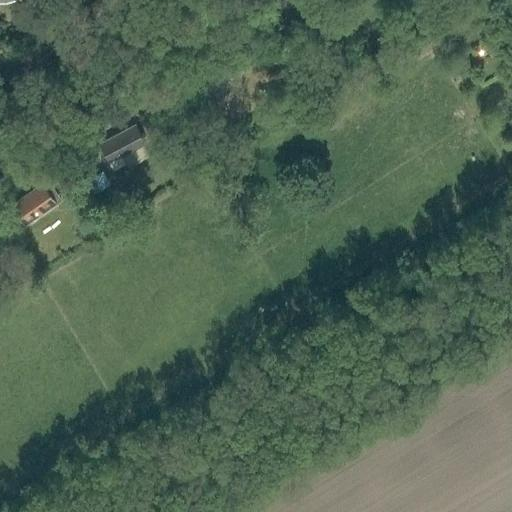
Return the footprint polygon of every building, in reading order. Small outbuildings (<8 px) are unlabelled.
[(302,0),(275,0),(283,12),(302,0)] [(266,53),(270,65),(286,59),(281,47),(266,53)] [(237,66),(204,62),(200,95),(233,99),(237,66)] [(147,143),(137,123),(101,142),(115,169),(126,162),(123,156),(147,143)] [(105,171),(90,178),(97,190),(111,183),(105,171)] [(45,180),(12,203),(27,224),(59,202),(45,180)] [(87,192),(78,200),(86,210),(96,203),(87,192)]
